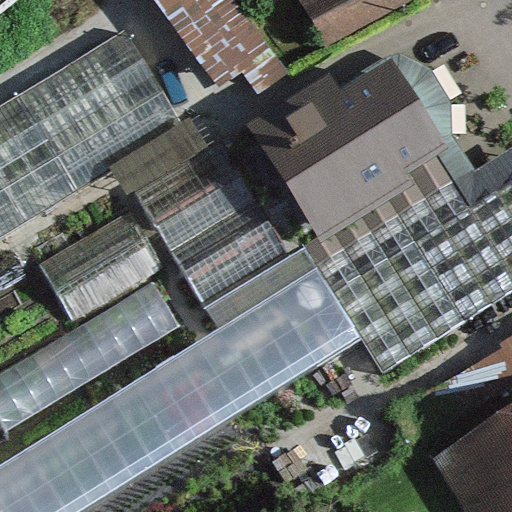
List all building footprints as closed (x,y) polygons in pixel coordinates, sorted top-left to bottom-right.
[(227,0),(200,0),(175,18),(233,98),(276,68),(227,0)] [(305,0),(332,47),(417,0),(305,0)] [(0,242),(182,128),(130,46),(0,127),(0,242)] [(381,76),(258,154),(317,247),(440,169),(381,76)] [(511,306),(511,163),(319,280),(383,385),(511,306)] [(164,277),(132,217),(45,265),(77,324),(164,277)] [(0,379),(0,412),(10,430),(176,337),(152,295),(0,379)] [(511,511),(511,424),(453,462),(484,511),(511,511)]
